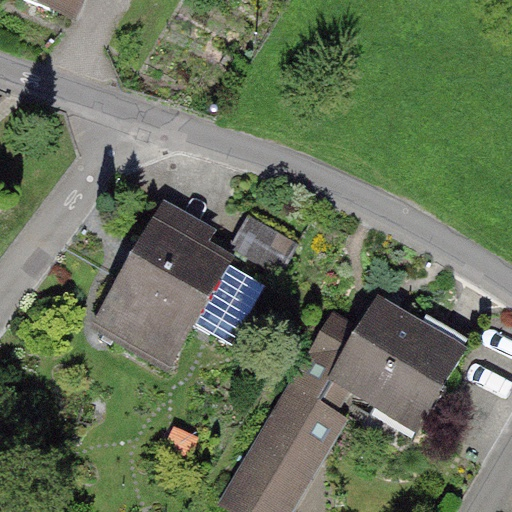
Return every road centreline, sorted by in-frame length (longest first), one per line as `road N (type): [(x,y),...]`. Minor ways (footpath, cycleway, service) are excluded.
road 1 (residential): [(138,117),(310,174),(511,288)]
road 2 (residential): [(138,117),(0,301)]
road 3 (residential): [(0,69),(138,117)]
